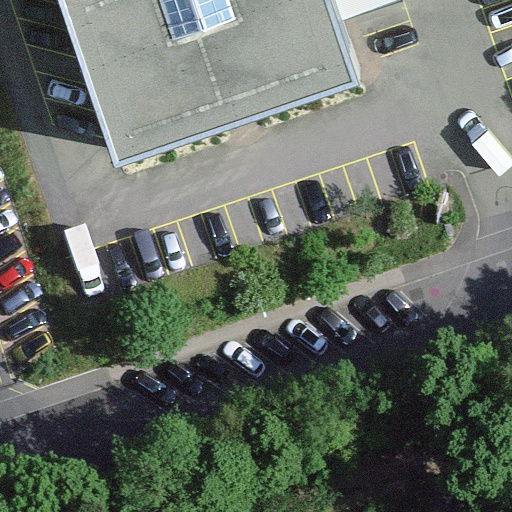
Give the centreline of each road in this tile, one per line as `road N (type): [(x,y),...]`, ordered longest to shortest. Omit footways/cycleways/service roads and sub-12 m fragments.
road 1 (residential): [(511,260),(0,428)]
road 2 (track): [(511,437),(260,511)]
